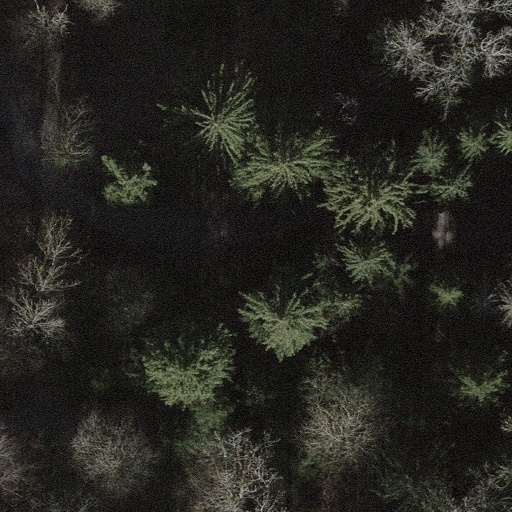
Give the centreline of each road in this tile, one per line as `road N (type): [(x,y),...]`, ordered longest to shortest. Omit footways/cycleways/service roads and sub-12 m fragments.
road 1 (track): [(0,102),(46,183),(116,218),(191,225),(402,218),(419,229),(429,255),(378,308),(148,411),(104,425),(0,426)]
road 2 (motorway): [(0,265),(511,369)]
